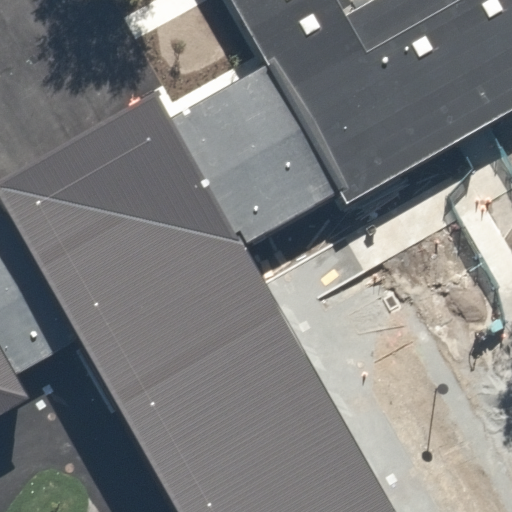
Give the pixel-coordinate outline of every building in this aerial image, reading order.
[(15,0),(0,0),(0,253),(129,198),(15,0)] [(66,0),(192,222),(491,55),(459,0),(66,0)] [(0,415),(20,404),(0,370),(0,415)] [(205,511),(141,402),(0,483),(0,511),(205,511)] [(482,511),(459,468),(376,511),(482,511)]
